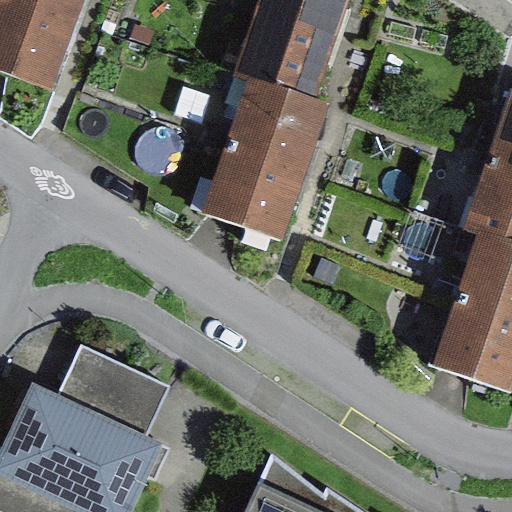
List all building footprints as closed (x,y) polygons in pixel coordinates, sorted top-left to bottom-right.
[(0,0),(0,68),(45,84),(71,0),(0,0)] [(338,0),(246,0),(225,68),(235,72),(192,206),(279,232),(315,98),(308,94),(338,0)] [(511,89),(500,86),(457,227),(466,231),(422,362),(506,386),(511,366),(511,89)] [(21,371),(0,416),(0,499),(27,511),(63,511),(69,501),(93,511),(118,511),(157,428),(140,420),(161,374),(66,331),(43,381),(21,371)] [(377,511),(263,435),(234,511),(377,511)]
